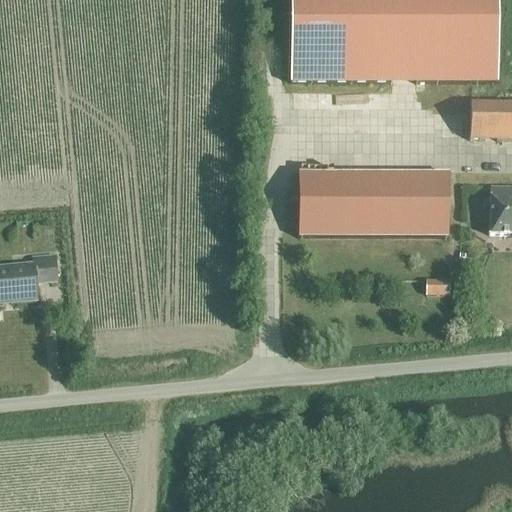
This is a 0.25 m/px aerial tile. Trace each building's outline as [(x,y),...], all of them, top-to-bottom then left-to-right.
[(289,0),(289,83),(497,85),(498,0),(289,0)] [(469,142),(511,142),(511,107),(470,106),(469,142)] [(295,230),(445,233),(446,177),(296,174),(295,230)] [(485,236),(511,237),(511,189),(487,188),(485,236)] [(0,270),(0,307),(37,303),(35,288),(57,285),(54,259),(28,262),(28,268),(0,270)] [(448,284),(425,283),(425,301),(448,301),(448,284)] [(221,364),(245,347),(234,334),(211,351),(221,364)] [(164,451),(167,424),(156,423),(153,449),(164,451)]
